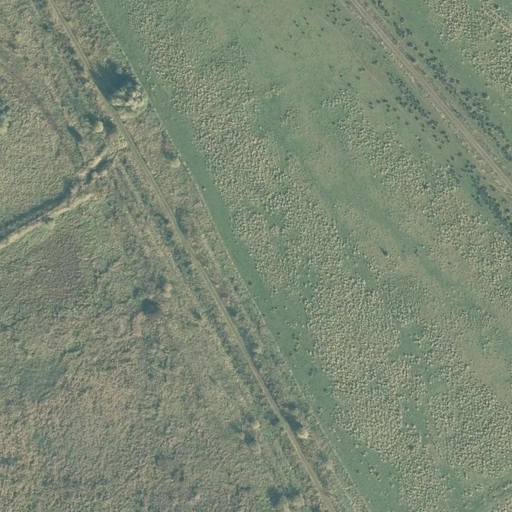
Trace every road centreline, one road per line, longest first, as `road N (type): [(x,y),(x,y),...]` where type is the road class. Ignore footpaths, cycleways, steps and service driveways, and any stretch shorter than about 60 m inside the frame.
road 1 (track): [(53,0),(332,511)]
road 2 (track): [(511,190),(352,0)]
